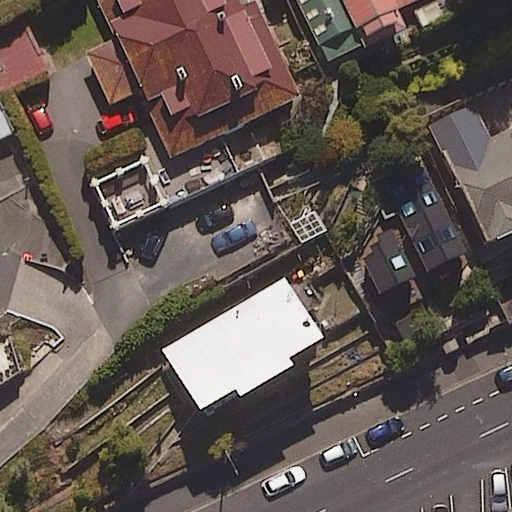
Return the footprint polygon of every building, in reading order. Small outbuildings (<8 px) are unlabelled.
[(256,32),(240,0),(99,0),(121,43),(92,58),(115,105),(143,91),(177,160),(300,100),(264,28),(256,32)] [(299,0),(329,65),(456,6),(453,0),(299,0)] [(0,33),(0,93),(50,70),(27,21),(0,33)] [(0,107),(0,140),(13,134),(0,107)] [(511,135),(492,145),(477,115),(436,135),(492,246),(511,235),(511,135)] [(167,204),(134,134),(83,159),(116,228),(167,204)] [(325,342),(286,278),(166,350),(204,414),(240,392),(245,399),(295,369),(291,362),(325,342)] [(65,335),(6,311),(0,314),(0,359),(8,372),(65,335)]
